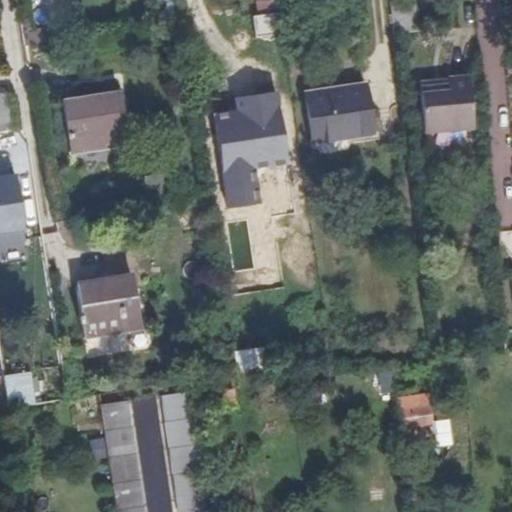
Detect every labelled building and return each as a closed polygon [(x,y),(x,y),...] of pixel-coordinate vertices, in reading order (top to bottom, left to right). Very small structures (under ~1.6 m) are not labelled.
[(52,0),(32,0),(33,14),(53,13),(52,0)] [(394,29),(418,27),(415,1),(391,4),(394,29)] [(448,83),(421,87),(426,128),(478,121),(472,72),(447,74),(448,83)] [(420,77),(421,87),(448,83),(447,74),(420,77)] [(313,141),(371,132),(364,81),(304,91),(313,141)] [(0,130),(14,129),(9,95),(0,96),(0,130)] [(71,157),(127,148),(119,97),(63,106),(71,157)] [(16,175),(0,177),(0,243),(25,239),(16,175)] [(486,226),(472,228),(474,245),(488,243),(486,226)] [(81,341),(139,332),(131,282),(72,291),(81,341)] [(4,380),(7,399),(28,396),(25,377),(4,380)] [(325,401),(323,388),(302,391),(304,404),(325,401)] [(179,511),(205,511),(187,393),(160,399),(176,504),(178,504),(179,511)] [(403,437),(436,434),(432,399),(399,403),(403,437)] [(99,408),(114,511),(140,511),(125,404),(99,408)] [(88,441),(90,455),(101,453),(99,439),(88,441)] [(384,500),(384,490),(370,491),(371,501),(384,500)]
